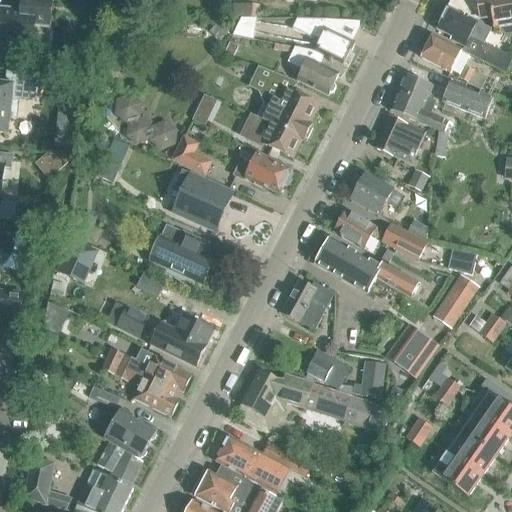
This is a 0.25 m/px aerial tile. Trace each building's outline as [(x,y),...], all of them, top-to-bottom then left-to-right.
[(9,49),(28,51),(30,31),(33,32),(34,20),(49,22),(51,0),(50,0),(21,0),(20,12),(0,9),(0,45),(9,46),(9,49)] [(511,0),(452,0),(448,8),(447,8),(472,21),(490,18),(492,30),(499,29),(499,33),(511,39),(511,0)] [(259,6),(232,4),(232,17),(258,19),(259,6)] [(447,8),(435,31),(451,39),(450,41),(463,48),(461,51),(460,53),(505,76),(511,61),(511,60),(483,46),(490,30),(477,23),(472,21),(447,8)] [(240,19),(232,37),(253,41),(256,19),(240,19)] [(313,53),(323,58),(343,67),(353,45),(336,37),(344,22),(297,20),(292,30),(312,40),(313,38),(319,41),(313,52),(313,53)] [(210,31),(221,42),(226,37),(214,26),(210,31)] [(432,36),(421,59),(449,74),(460,53),(461,51),(432,36)] [(234,57),(238,48),(229,44),(225,53),(234,57)] [(296,84),(326,99),(338,77),(318,67),(323,58),(313,53),(313,52),(295,49),(288,64),(302,71),(296,84)] [(81,63),(71,61),(68,77),(79,79),(81,63)] [(481,91),(487,79),(464,67),(458,79),(468,84),(468,85),(481,91)] [(309,125),(308,124),(317,106),(287,91),(292,81),(267,72),(253,100),(270,109),(267,115),(307,135),(309,131),(307,130),(309,125)] [(9,118),(15,119),(16,104),(11,103),(12,92),(36,95),(38,76),(11,73),(9,85),(0,84),(0,135),(7,136),(9,118)] [(431,89),(403,77),(396,95),(431,110),(434,104),(426,101),(431,89)] [(490,101),(449,84),(441,104),(482,121),(490,101)] [(77,88),(61,86),(54,148),(70,150),(77,88)] [(206,92),(195,118),(207,123),(218,97),(206,92)] [(149,138),(149,139),(162,147),(175,141),(175,126),(163,118),(150,125),(149,127),(147,127),(147,132),(141,132),(133,127),(132,122),(136,120),(135,118),(137,116),(137,102),(125,94),(112,101),(111,116),(124,124),(125,123),(126,125),(125,125),(126,138),(136,144),(147,139),(147,138),(149,138)] [(428,116),(431,110),(396,95),(389,113),(441,134),(446,124),(428,116)] [(250,136),(253,142),(260,145),(290,160),(299,141),(301,142),(303,138),(305,139),(307,135),(267,115),(264,122),(258,119),(250,136)] [(410,167),(414,157),(424,134),(410,128),(388,118),(373,151),(410,167)] [(449,135),(441,134),(438,134),(434,157),(445,159),(449,135)] [(103,159),(108,138),(95,135),(90,155),(103,159)] [(206,179),(213,164),(195,155),(200,146),(185,138),(173,163),(206,179)] [(11,155),(0,153),(0,185),(2,168),(10,169),(11,155)] [(292,174),(263,160),(256,156),(249,170),(239,165),(233,177),(264,193),(265,190),(280,197),(292,174)] [(111,183),(119,165),(106,159),(97,177),(111,183)] [(176,188),(183,191),(173,213),(216,233),(233,195),(183,173),(176,188)] [(421,194),(428,180),(414,173),(408,187),(421,194)] [(397,212),(404,201),(392,194),(393,192),(366,177),(351,203),(377,218),(384,205),(397,212)] [(97,220),(81,213),(72,234),(87,241),(97,220)] [(345,213),(334,233),(363,250),(370,238),(376,241),(378,237),(380,233),(375,230),(345,213)] [(426,232),(412,225),(407,236),(428,246),(426,232)] [(184,282),(185,279),(203,287),(206,280),(210,278),(212,273),(211,269),(214,262),(203,257),(209,245),(197,240),(184,234),(184,235),(166,227),(161,238),(150,263),(168,271),(166,274),(184,282)] [(407,236),(391,228),(382,244),(395,252),(417,264),(428,246),(407,236)] [(65,276),(83,284),(98,250),(69,237),(54,270),(65,275),(65,276)] [(330,239),(315,265),(367,295),(377,279),(382,269),(381,268),(330,239)] [(449,270),(473,276),(477,257),(453,251),(449,270)] [(386,253),(381,262),(383,264),(388,266),(388,265),(393,256),(386,253)] [(382,269),(377,279),(411,299),(419,285),(388,266),(383,264),(381,268),(382,269)] [(143,289),(149,276),(145,274),(138,287),(143,289)] [(463,279),(460,278),(433,318),(451,331),(479,290),(463,279)] [(511,283),(504,278),(502,279),(499,284),(509,291),(506,294),(511,298),(511,283)] [(282,314),(314,332),(333,295),(314,284),(311,289),(299,283),(282,314)] [(57,304),(61,286),(52,284),(48,302),(57,304)] [(0,314),(16,316),(18,316),(19,296),(0,294),(0,314)] [(48,303),(43,328),(58,336),(69,313),(48,303)] [(117,327),(116,328),(139,341),(150,319),(127,307),(126,308),(117,327)] [(511,324),(511,312),(508,310),(502,318),(511,324)] [(499,335),(506,325),(492,315),(485,325),(499,335)] [(158,352),(194,370),(204,350),(191,344),(200,325),(184,317),(175,336),(159,327),(149,346),(159,351),(158,352)] [(476,318),(470,326),(479,333),(484,327),(485,325),(476,318)] [(493,345),(499,335),(485,325),(484,327),(479,333),(479,335),(493,345)] [(402,370),(415,380),(438,347),(425,338),(402,370)] [(140,379),(176,398),(178,394),(181,395),(190,378),(141,353),(136,362),(112,351),(105,364),(117,368),(140,379)] [(35,366),(44,368),(48,355),(39,352),(35,366)] [(306,374),(337,390),(339,391),(350,370),(317,352),(306,374)] [(354,386),(354,389),(352,396),(382,400),(386,366),(365,363),(361,387),(354,386)] [(174,401),(176,398),(140,379),(117,368),(105,364),(102,371),(113,376),(113,377),(125,383),(138,390),(132,401),(168,419),(177,403),(174,401)] [(273,400),(289,405),(343,422),(382,434),(390,410),(352,398),(352,397),(336,392),(336,393),(313,386),(284,377),(278,383),(259,373),(258,374),(241,407),(263,419),(273,400)] [(447,379),(440,390),(454,399),(461,389),(455,385),(447,379)] [(488,395),(475,413),(510,438),(511,434),(511,409),(511,407),(511,398),(494,386),(488,395)] [(392,388),(389,397),(398,401),(402,392),(392,388)] [(115,410),(120,399),(94,389),(90,399),(115,410)] [(438,392),(434,399),(448,408),(452,402),(454,399),(440,390),(438,392)] [(109,433),(104,442),(139,462),(140,460),(143,459),(146,455),(145,451),(150,442),(153,442),(155,437),(154,434),(155,432),(121,412),(115,422),(101,414),(95,425),(109,433)] [(475,413),(460,434),(495,459),(510,438),(475,413)] [(426,439),(433,429),(419,420),(412,429),(426,439)] [(420,449),(426,439),(412,429),(405,439),(420,449)] [(460,434),(447,454),(481,478),(495,459),(460,434)] [(216,453),(212,459),(216,461),(215,463),(221,466),(231,471),(251,482),(272,494),(286,468),(256,452),(256,453),(228,438),(227,439),(224,437),(219,447),(222,449),(219,455),(216,453)] [(122,511),(133,490),(131,489),(142,466),(108,446),(97,466),(111,474),(108,478),(94,471),(87,487),(86,486),(76,506),(77,507),(74,511),(122,511)] [(447,454),(432,474),(467,498),(481,478),(447,454)] [(29,466),(23,502),(29,503),(29,504),(38,506),(44,508),(44,506),(47,507),(49,494),(52,466),(30,460),(29,466)] [(202,486),(196,498),(222,511),(278,511),(283,504),(260,491),(251,483),(251,482),(231,471),(225,481),(216,476),(206,471),(199,484),(202,486)] [(399,511),(404,505),(383,490),(376,499),(394,511),(399,511)] [(394,511),(376,499),(373,503),(381,509),(378,511),(394,511)] [(211,511),(193,502),(192,504),(191,505),(189,506),(187,509),(186,511),(185,511),(211,511)]
